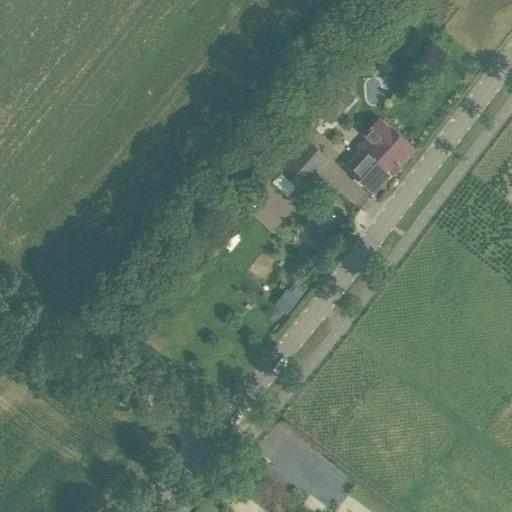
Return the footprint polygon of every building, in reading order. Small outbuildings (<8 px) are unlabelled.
[(355,98),(342,86),(334,95),(347,107),(355,98)] [(332,97),(318,112),(331,124),(345,109),(332,97)] [(374,194),(414,150),(380,118),(364,134),(369,138),(343,166),(374,194)] [(302,190),(330,159),(305,136),(277,167),(302,190)] [(301,300),(290,290),(277,306),(288,316),(301,300)]
